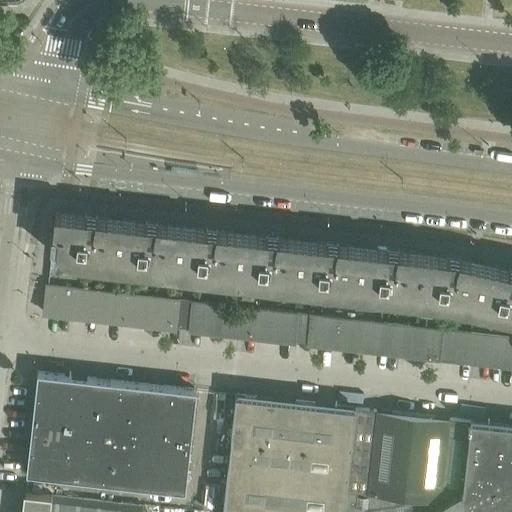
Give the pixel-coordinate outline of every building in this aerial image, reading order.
[(58,257),(87,260),(92,216),(56,212),(54,229),(52,229),(52,230),(60,231),(58,257)] [(92,216),(87,260),(117,263),(122,220),(92,216)] [(117,263),(147,267),(152,223),(122,220),(117,263)] [(147,267),(178,270),(183,227),(152,223),(147,267)] [(183,227),(178,270),(208,274),(213,230),(183,227)] [(243,234),(213,230),(208,274),(238,277),(243,234)] [(238,277),(268,281),(273,237),(243,234),(238,277)] [(268,281),(298,284),(303,241),(273,237),(268,281)] [(303,241),(298,284),(328,288),(333,244),(303,241)] [(328,288),(359,291),(364,247),(333,244),(328,288)] [(364,247),(359,291),(389,295),(394,251),(364,247)] [(424,254),(394,251),(389,295),(419,298),(424,254)] [(442,301),(448,301),(454,258),(424,254),(419,298),(442,301)] [(454,258),(448,301),(452,302),(476,307),(485,265),(454,258)] [(511,284),(511,270),(485,265),(476,307),(505,314),(511,284)] [(47,284),(44,313),(51,313),(71,316),(74,287),(47,284)] [(74,287),(71,316),(98,319),(101,290),(74,287)] [(101,290),(98,319),(124,322),(127,293),(101,290)] [(127,293),(124,322),(150,325),(153,296),(127,293)] [(153,296),(150,325),(172,327),(176,327),(179,299),(153,296)] [(179,299),(176,327),(177,326),(189,327),(189,329),(190,329),(193,301),(179,299)] [(193,301),(190,329),(202,331),(216,332),(219,304),(193,301)] [(219,304),(216,332),(237,334),(242,335),(245,307),(219,304)] [(245,307),(242,335),(256,337),(269,338),(272,310),(245,307)] [(272,310),(269,338),(282,340),(292,341),(295,341),(298,313),(272,310)] [(298,313),(295,341),(296,339),(308,341),(308,343),(311,314),(298,313)] [(311,314),(308,343),(335,346),(338,317),(311,314)] [(338,317),(335,346),(346,347),(356,348),(361,349),(364,320),(338,317)] [(364,320),(361,349),(380,351),(387,352),(390,323),(364,320)] [(390,323),(387,352),(400,353),(413,355),(417,326),(390,323)] [(417,326),(413,355),(440,358),(443,329),(417,326)] [(443,329),(440,358),(454,359),(457,331),(443,329)] [(457,331),(454,359),(461,360),(468,361),(471,333),(457,331)] [(471,333),(468,361),(482,363),(485,334),(471,333)] [(485,334),(482,363),(491,364),(496,364),(499,336),(485,334)] [(511,337),(499,336),(496,364),(510,366),(511,347),(511,337)] [(27,471),(186,489),(197,389),(38,371),(27,471)] [(224,511),(226,511),(344,511),(347,490),(356,407),(238,393),(231,454),(224,511)] [(356,407),(347,490),(442,500),(446,505),(464,496),(472,420),(356,407)] [(464,496),(473,511),(511,511),(511,424),(472,420),(464,496)] [(344,511),(473,511),(464,496),(446,505),(442,500),(347,490),(344,511)] [(22,511),(143,511),(144,506),(24,492),(22,511)]
